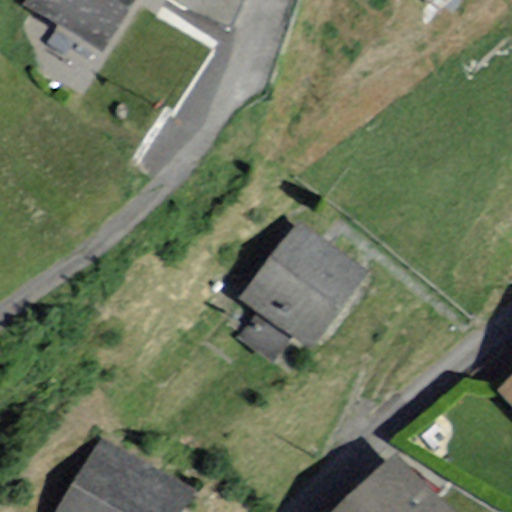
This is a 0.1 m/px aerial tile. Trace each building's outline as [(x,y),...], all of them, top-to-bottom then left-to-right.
[(31,0),(27,7),(109,58),(144,0),(31,0)] [(242,0),(181,0),(180,2),(232,25),(242,0)] [(370,284),(298,228),(242,300),(314,356),(370,284)] [(511,384),(500,396),(511,409),(511,384)] [(186,511),(191,504),(97,447),(57,511),(186,511)] [(438,511),(392,464),(342,511),(438,511)]
